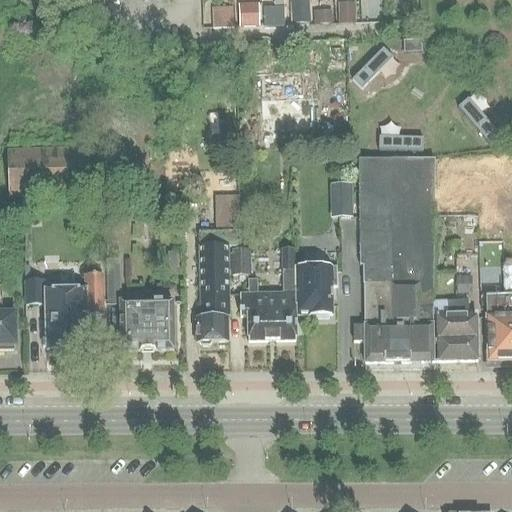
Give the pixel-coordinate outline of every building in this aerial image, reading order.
[(110,51),(110,31),(108,0),(93,0),(95,51),(110,51)] [(273,0),(274,10),(283,10),(283,0),(273,0)] [(291,26),(311,25),(309,3),(289,4),(291,26)] [(356,4),(338,4),(339,26),(356,25),(356,4)] [(258,7),(238,7),(239,29),(259,29),(258,7)] [(232,9),(212,10),(212,30),(233,29),(232,9)] [(283,10),(274,10),(263,10),(264,29),(284,28),(283,10)] [(313,26),(332,25),(332,12),(313,12),(313,26)] [(421,53),(420,43),(404,44),(404,54),(421,53)] [(348,92),(362,90),(357,46),(343,48),(348,92)] [(468,101),(457,110),(486,143),(496,135),(468,101)] [(358,136),(357,150),(401,154),(402,140),(358,136)] [(89,198),(87,151),(8,153),(10,201),(89,198)] [(434,365),(434,364),(431,161),(358,162),(359,249),(362,249),(362,285),(363,285),(363,328),(353,328),(353,344),(364,344),(364,366),(393,366),(393,369),(400,369),(400,365),(434,365)] [(352,220),(351,186),(329,186),(330,220),(352,220)] [(216,234),(238,233),(238,198),(215,199),(216,234)] [(198,250),(200,250),(201,319),(195,320),(196,345),(199,345),(201,349),(209,349),(212,345),(228,344),(227,320),(228,320),(226,250),(240,249),(239,233),(238,233),(216,234),(198,235),(198,250)] [(281,253),(282,273),(294,273),(294,271),(294,252),(281,253)] [(248,253),(231,254),(232,278),(248,278),(248,253)] [(181,254),(168,254),(168,278),(181,277),(181,254)] [(106,262),(107,308),(120,307),(120,306),(121,306),(120,262),(106,262)] [(294,273),(295,318),(311,318),(312,321),(329,321),(329,318),(332,318),(331,290),(337,290),(336,270),(294,271),(294,273)] [(296,344),(295,318),(294,273),(282,273),(282,296),(258,297),(257,282),(247,283),(248,297),(239,297),(239,319),(247,319),(247,344),(296,344)] [(24,309),(45,308),(46,353),(87,352),(86,319),(103,318),(102,278),(84,278),(85,295),(46,295),(46,284),(24,284),(24,309)] [(456,278),(456,295),(471,295),(471,278),(456,278)] [(0,288),(0,353),(14,354),(14,318),(2,318),(2,289),(0,288)] [(486,317),(487,342),(488,366),(511,364),(511,297),(486,298),(486,317)] [(457,365),(457,302),(447,302),(447,317),(437,317),(438,364),(434,364),(434,365),(457,365)] [(468,302),(457,302),(457,365),(477,364),(476,316),(468,316),(468,302)] [(120,306),(120,307),(121,354),(141,354),(141,359),(153,359),(153,354),(173,353),(172,305),(121,306),(120,306)]
